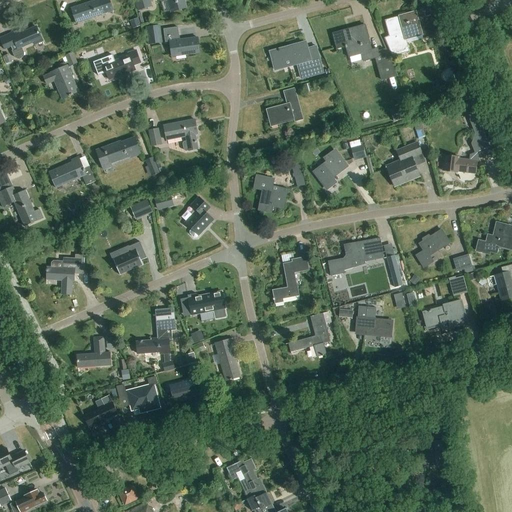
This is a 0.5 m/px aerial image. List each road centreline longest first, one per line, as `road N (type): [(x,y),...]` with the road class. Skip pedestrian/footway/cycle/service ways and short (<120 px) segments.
road 1 (residential): [(240,248),(320,224),(511,192)]
road 2 (residential): [(0,158),(130,101),(189,85),(236,86)]
road 3 (unclassified): [(278,420),(511,358)]
road 4 (unclassified): [(73,477),(278,420)]
road 5 (residential): [(48,329),(240,248)]
road 6 (residential): [(240,248),(278,420)]
road 7 (residential): [(236,86),(231,154),(240,248)]
road 8 (unclassified): [(511,142),(450,0)]
